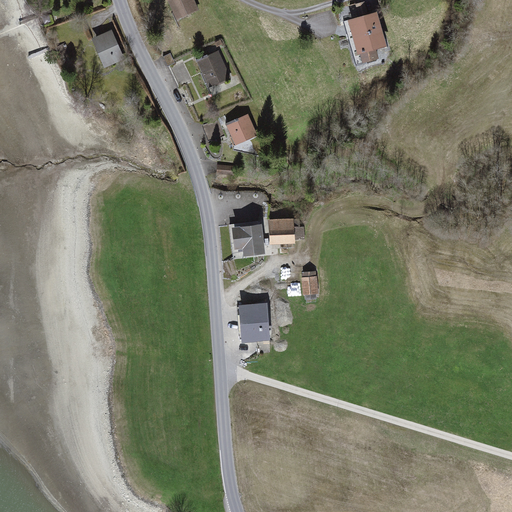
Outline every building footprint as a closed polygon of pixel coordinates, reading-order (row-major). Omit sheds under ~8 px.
[(192,0),(176,0),(168,4),(177,24),(199,14),(192,0)] [(377,19),(350,27),(363,73),(379,69),(376,57),(387,54),(377,19)] [(114,35),(92,44),(104,73),(127,64),(114,35)] [(220,56),(197,66),(210,94),(233,83),(220,56)] [(248,118),(226,127),(236,150),(258,141),(248,118)] [(232,172),(233,164),(217,162),(217,170),(232,172)] [(297,224),(271,224),(271,248),(297,248),(297,224)] [(263,226),(231,230),(233,254),(243,252),(244,264),(267,261),(263,226)] [(318,273),(302,274),(304,299),(320,298),(318,273)] [(268,308),(239,310),(242,345),(270,343),(268,308)]
